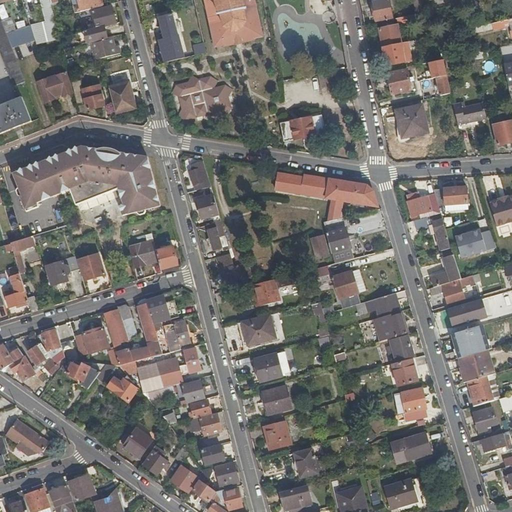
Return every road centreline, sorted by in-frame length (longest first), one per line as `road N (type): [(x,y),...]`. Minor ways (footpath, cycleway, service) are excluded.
road 1 (unclassified): [(481,511),(381,174)]
road 2 (residential): [(259,511),(197,273)]
road 3 (residential): [(381,174),(163,138)]
road 4 (residential): [(0,332),(197,273)]
road 5 (unclassified): [(381,174),(348,0)]
road 6 (residential): [(163,138),(76,128),(0,158)]
road 7 (residential): [(163,138),(128,0)]
road 8 (residential): [(197,273),(163,138)]
road 9 (residential): [(511,164),(381,174)]
road 10 (residential): [(0,383),(99,452)]
